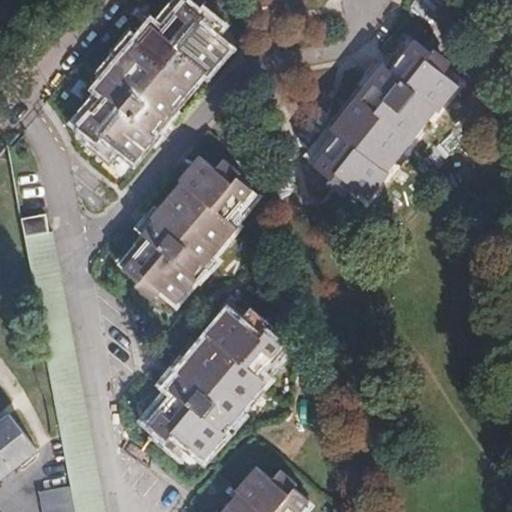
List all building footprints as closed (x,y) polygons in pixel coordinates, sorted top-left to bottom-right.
[(118,149),(132,161),(163,125),(161,123),(202,75),(205,77),(226,52),(212,40),(218,33),(185,6),(160,35),(150,27),(94,93),(103,100),(80,129),(111,156),(118,149)] [(353,186),(369,199),(401,161),(398,159),(438,111),(442,114),(462,91),(446,77),(452,69),(421,44),(394,74),(386,67),(333,130),(341,138),(316,167),(347,193),(353,186)] [(159,290),(175,302),(194,281),(191,279),(235,228),(224,219),(250,189),(218,163),(211,171),(197,159),(177,183),(179,186),(148,220),(151,222),(138,236),(145,242),(122,268),(154,295),(159,290)] [(44,216),(19,221),(69,486),(73,511),(103,511),(51,234),(47,234),(44,216)] [(186,446),(201,458),(222,436),(219,434),(262,385),(253,377),(278,347),(248,321),(243,327),(225,312),(205,336),(207,338),(176,373),(179,376),(166,390),(173,396),(149,425),(181,452),(186,446)] [(0,479),(36,452),(9,415),(0,422),(0,479)] [(298,511),(307,502),(274,475),(269,481),(254,468),(233,492),(235,493),(218,511),(298,511)] [(73,511),(69,486),(40,492),(43,511),(73,511)]
